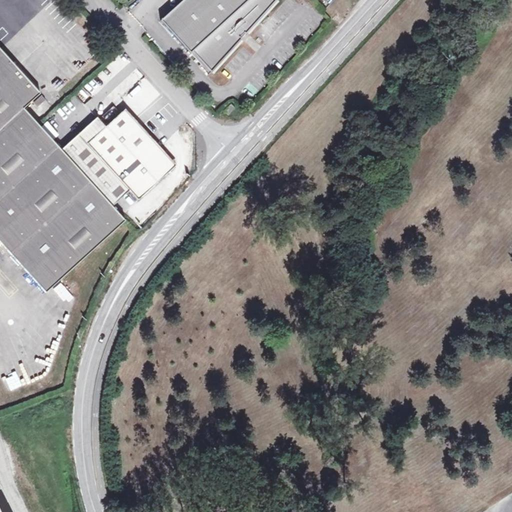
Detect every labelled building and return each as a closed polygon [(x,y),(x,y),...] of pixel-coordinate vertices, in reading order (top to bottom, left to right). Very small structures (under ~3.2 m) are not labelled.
[(182,0),(160,20),(190,53),(192,51),(211,72),(241,38),(239,37),(243,32),(245,34),(275,0),(182,0)] [(22,107),(39,92),(0,49),(0,242),(45,291),(124,219),(22,107)] [(192,51),(190,53),(208,75),(211,72),(192,51)] [(40,94),(32,101),(36,105),(44,98),(40,94)] [(223,112),(228,116),(230,114),(236,108),(231,103),(223,112)] [(129,190),(137,199),(171,169),(172,161),(124,109),(105,127),(87,143),(129,190)] [(87,143),(105,127),(96,117),(62,149),(113,205),(129,190),(87,143)] [(162,189),(183,172),(178,165),(157,183),(162,189)]
